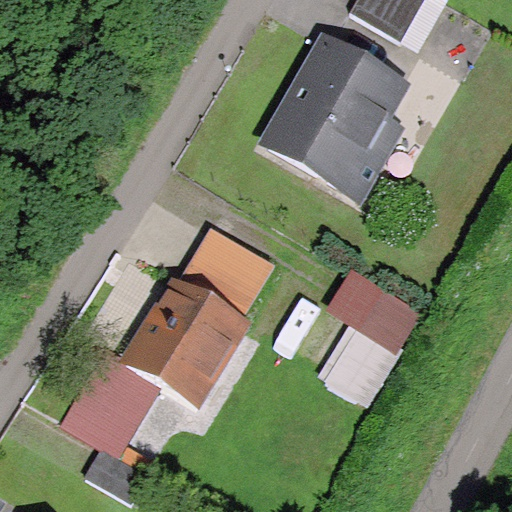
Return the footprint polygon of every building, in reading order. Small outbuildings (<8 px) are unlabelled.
[(410,0),(342,0),(339,6),(390,35),(410,0)] [(394,80),(324,37),(264,134),(353,190),(376,154),(356,142),(394,80)] [(268,258),(207,219),(170,277),(231,315),(268,258)] [(170,277),(168,275),(116,356),(189,403),(241,321),(231,315),(170,277)] [(333,322),(359,339),(326,388),(376,420),(436,330),(361,281),(333,322)] [(132,417),(84,384),(64,414),(111,446),(132,417)] [(143,472),(96,442),(79,468),(125,498),(143,472)]
